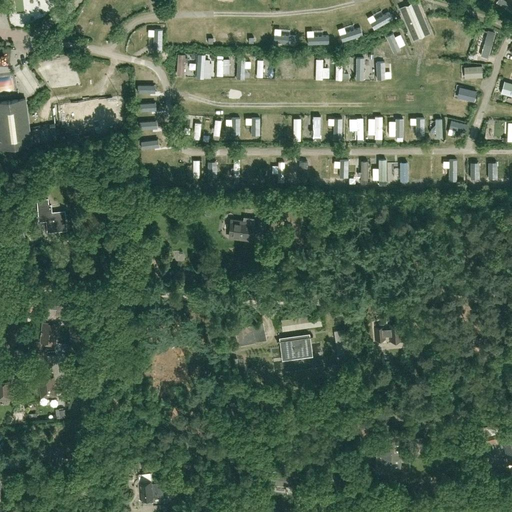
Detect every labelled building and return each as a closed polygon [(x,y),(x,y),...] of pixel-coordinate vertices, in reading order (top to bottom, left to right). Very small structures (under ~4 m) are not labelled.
[(138,0),(134,0),(131,2),(138,13),(144,10),(138,0)] [(427,30),(416,3),(408,7),(402,10),(413,36),(419,34),(427,30)] [(51,5),(42,10),(45,16),(55,11),(51,5)] [(364,18),(370,32),(378,29),(371,15),(364,18)] [(445,33),(454,33),(454,18),(445,18),(445,33)] [(79,23),(77,32),(90,36),(92,27),(79,23)] [(329,25),(321,25),(321,42),(329,42),(329,25)] [(270,43),(269,28),(261,29),(262,43),(270,43)] [(483,56),(491,58),(498,34),(491,31),(483,56)] [(283,43),(292,42),(290,32),(281,34),(283,43)] [(397,36),(402,47),(409,44),(404,33),(397,36)] [(253,34),(243,35),(244,45),(253,44),(253,34)] [(396,34),(390,37),(398,56),(404,53),(396,34)] [(198,74),(197,64),(188,65),(188,55),(181,55),(182,74),(198,74)] [(327,70),(326,60),(319,60),(320,83),(327,83),(327,77),(333,77),(333,70),(327,70)] [(382,80),(395,80),(394,68),(387,68),(387,60),(381,60),(382,80)] [(266,80),(267,75),(272,75),(272,61),(261,61),(261,80),(266,80)] [(300,61),(300,82),(309,82),(309,61),(300,61)] [(452,78),(451,64),(429,65),(430,79),(452,78)] [(476,87),(465,87),(464,95),(482,95),(482,70),(476,70),(476,87)] [(22,76),(33,99),(44,94),(32,71),(22,76)] [(0,96),(18,93),(16,79),(0,81),(0,96)] [(163,99),(163,90),(145,90),(145,99),(163,99)] [(454,104),(452,116),(461,117),(462,113),(472,114),(473,106),(454,104)] [(166,110),(145,111),(145,120),(166,119),(166,110)] [(326,147),(327,121),(319,121),(318,146),(326,147)] [(348,141),(348,121),(340,121),(340,141),(348,141)] [(376,140),(389,140),(388,122),(381,122),(382,126),(375,127),(376,140)] [(238,123),(240,141),(255,140),(254,132),(247,132),(246,123),(238,123)] [(258,123),(258,146),(267,146),(267,123),(258,123)] [(225,140),(227,125),(221,124),(219,139),(225,140)] [(199,127),(199,145),(207,145),(207,127),(199,127)] [(166,154),(166,148),(158,148),(158,155),(150,155),(150,164),(175,164),(175,154),(166,154)] [(386,188),(393,188),(394,164),(387,164),(386,188)] [(239,176),(247,176),(246,165),(238,165),(239,176)] [(346,166),(346,186),(354,186),(354,166),(346,166)] [(225,181),(224,167),(217,168),(218,181),(225,181)] [(48,205),(47,199),(38,200),(38,206),(40,220),(47,220),(48,231),(66,229),(65,213),(61,213),(61,212),(52,213),(51,205),(48,205)] [(260,208),(258,228),(269,230),(269,228),(277,229),(277,231),(278,231),(280,211),(260,208)] [(244,217),(244,220),(231,219),(229,235),(238,237),(247,239),(248,231),(252,231),(254,218),(244,217)] [(59,316),(60,303),(48,303),(48,316),(59,316)] [(37,306),(36,318),(43,319),(44,307),(37,306)] [(57,325),(43,323),(41,341),(55,343),(57,325)] [(401,323),(388,324),(388,329),(385,329),(385,327),(374,328),(376,343),(386,342),(385,338),(389,337),(389,342),(403,341),(401,323)] [(21,324),(7,324),(6,342),(21,342),(21,324)] [(313,335),(312,336),(277,341),(283,340),(284,348),(283,348),(284,348),(285,356),(284,356),(285,356),(285,357),(285,356),(293,355),(293,356),(293,355),(301,354),(301,355),(301,354),(309,353),(309,354),(309,353),(310,353),(309,353),(308,345),(309,345),(308,345),(307,337),(313,336),(313,335)] [(124,364),(128,379),(142,376),(139,360),(124,364)] [(54,377),(39,379),(41,397),(56,395),(54,377)] [(10,381),(0,381),(0,399),(11,399),(10,381)] [(497,441),(495,433),(484,436),(486,443),(497,441)] [(511,434),(502,438),(507,454),(511,452),(511,434)] [(392,448),(384,448),(377,447),(375,471),(391,472),(391,468),(399,468),(400,453),(392,453),(392,448)] [(270,471),(269,482),(296,485),(298,466),(289,465),(288,473),(270,471)] [(141,498),(153,497),(151,482),(139,484),(141,498)]
